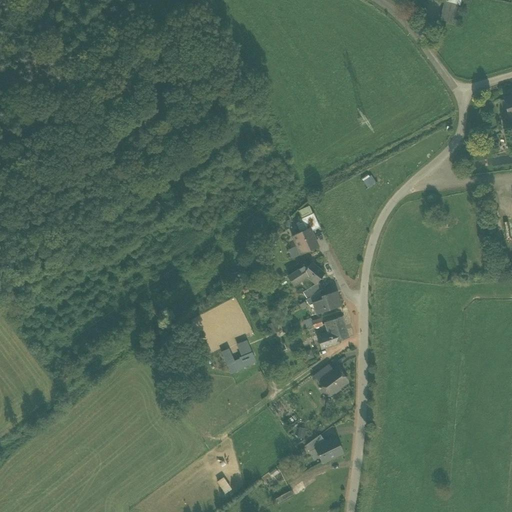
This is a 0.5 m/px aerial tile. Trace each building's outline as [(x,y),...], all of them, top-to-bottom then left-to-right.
[(438,20),(451,23),(455,6),(442,3),(438,20)] [(508,118),(511,119),(511,118),(511,97),(505,100),(505,99),(503,102),(508,118)] [(301,219),(312,214),(309,206),(297,211),(301,219)] [(309,229),(311,232),(320,228),(313,214),(312,214),(301,219),(300,219),(301,221),(305,230),(306,231),(309,229)] [(305,230),(301,221),(295,223),(299,232),(305,230)] [(297,246),(301,255),(318,247),(311,232),(309,229),(306,231),(292,237),(297,246)] [(292,259),(301,255),(297,246),(288,250),(292,259)] [(303,267),(295,273),(300,282),(306,278),(315,285),(317,282),(323,274),(311,264),(306,270),(303,267)] [(241,282),(240,272),(231,273),(232,283),(241,282)] [(294,286),(300,282),(295,273),(289,277),(294,286)] [(302,292),(307,299),(319,292),(321,290),(318,285),(313,288),(312,286),(302,292)] [(322,297),(319,292),(307,299),(305,300),(309,306),(313,304),(323,300),(322,297)] [(313,304),(316,314),(340,306),(336,293),(322,297),(323,300),(313,304)] [(312,326),(311,323),(310,319),(304,321),(306,328),(312,326)] [(311,323),(312,326),(313,328),(322,325),(320,319),(311,323)] [(334,334),(336,341),(338,340),(347,337),(342,319),(325,324),(327,332),(319,335),(320,338),(334,334)] [(279,333),(275,322),(267,325),(270,335),(279,333)] [(313,328),(312,326),(306,328),(310,338),(316,336),(313,328)] [(317,339),(321,349),(339,343),(338,340),(336,341),(334,334),(320,338),(317,339)] [(237,344),(238,349),(247,345),(245,341),(237,344)] [(238,349),(242,357),(251,353),(247,345),(238,349)] [(240,359),(234,361),(229,349),(221,352),(231,374),(244,369),(243,367),(255,363),(251,353),(242,357),(240,358),(240,359)] [(314,358),(311,350),(303,353),(306,361),(314,358)] [(315,376),(319,382),(332,372),(328,366),(315,376)] [(328,395),(329,396),(333,393),(335,393),(339,391),(339,388),(347,382),(342,376),(342,375),(337,368),(332,372),(319,382),(323,388),(324,387),(329,394),(328,395)] [(306,429),(298,428),(297,438),(304,439),(306,429)] [(306,445),(309,452),(315,449),(315,448),(326,443),(320,435),(306,445)] [(315,449),(322,463),(342,453),(335,439),(326,443),(315,448),(315,449)] [(319,502),(321,505),(337,499),(328,476),(304,486),(312,505),(319,502)] [(231,490),(223,478),(217,482),(224,494),(231,490)] [(274,499),(277,504),(293,496),(291,490),(275,499),(274,499)]
